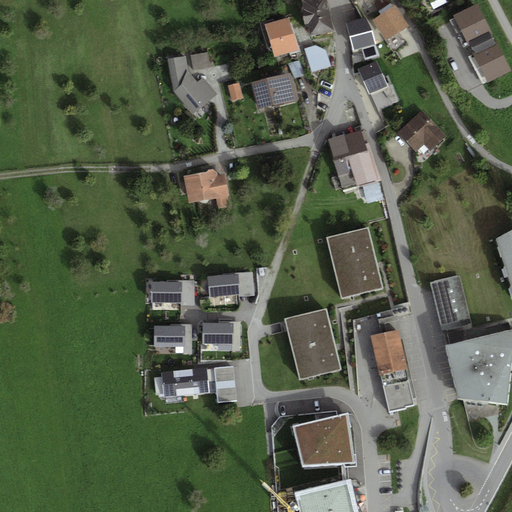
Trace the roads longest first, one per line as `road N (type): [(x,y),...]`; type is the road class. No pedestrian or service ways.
road 1 (residential): [(454,511),(441,482),(441,408),(350,75)]
road 2 (residential): [(374,511),(366,426),(356,403),(335,391),(266,397),(257,381),(255,333)]
road 3 (residential): [(392,0),(456,118),(479,150),(511,170)]
road 4 (residential): [(319,140),(255,333)]
road 5 (track): [(175,167),(0,176)]
road 6 (residential): [(319,140),(175,167)]
road 7 (unknown): [(429,412),(410,429),(388,426),(369,395),(360,338)]
